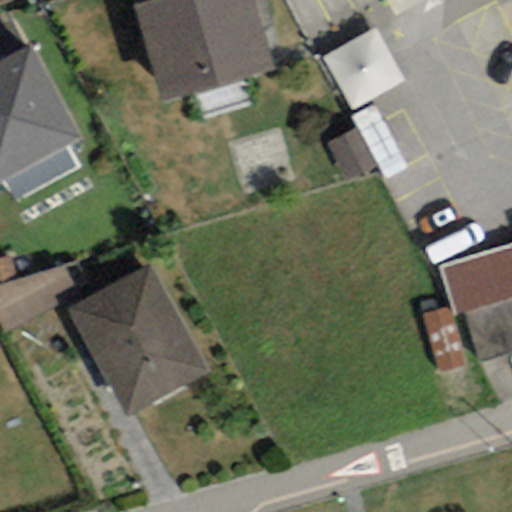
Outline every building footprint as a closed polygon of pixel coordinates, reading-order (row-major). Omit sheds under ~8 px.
[(233,0),(150,0),(135,4),(160,92),(252,66),(233,0)] [(382,27),(328,54),(355,109),(409,82),(382,27)] [(0,180),(86,134),(36,41),(0,60),(0,180)] [(511,245),(442,267),(457,316),(511,299),(511,245)] [(137,272),(71,311),(127,404),(193,364),(137,272)]
